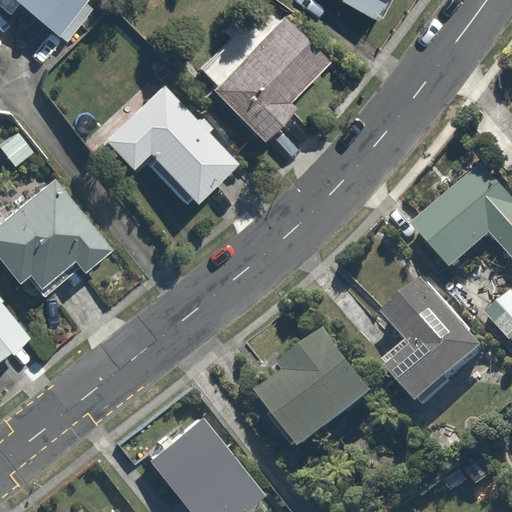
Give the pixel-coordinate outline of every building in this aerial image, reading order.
[(21,2),(70,39),(99,0),(0,0),(0,7),(11,16),(21,2)] [(339,0),(376,19),(385,0),(339,0)] [(327,60),(283,16),(240,60),(226,46),(198,74),(266,140),(295,110),(286,102),(327,60)] [(162,80),(103,139),(136,173),(146,164),(191,209),(241,160),(162,80)] [(0,143),(0,151),(11,165),(34,147),(18,128),(0,143)] [(511,184),(487,156),(416,220),(463,272),(500,239),(511,252),(511,184)] [(114,243),(60,172),(0,218),(0,217),(0,248),(38,299),(81,267),(114,243)] [(428,278),(389,318),(417,345),(394,369),(437,410),(498,346),(428,278)] [(0,294),(0,360),(33,332),(0,294)] [(511,294),(490,315),(511,337),(511,294)] [(321,456),(386,395),(331,336),(266,398),(321,456)] [(240,511),(265,493),(203,414),(150,455),(195,511),(240,511)]
